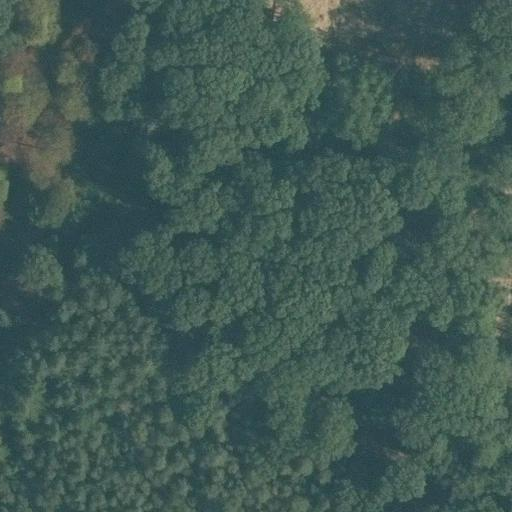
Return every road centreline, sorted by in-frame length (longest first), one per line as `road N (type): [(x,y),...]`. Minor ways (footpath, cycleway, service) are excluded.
road 1 (track): [(460,511),(458,491),(350,452),(217,345),(148,220),(80,188),(21,175)]
road 2 (track): [(73,0),(21,175)]
